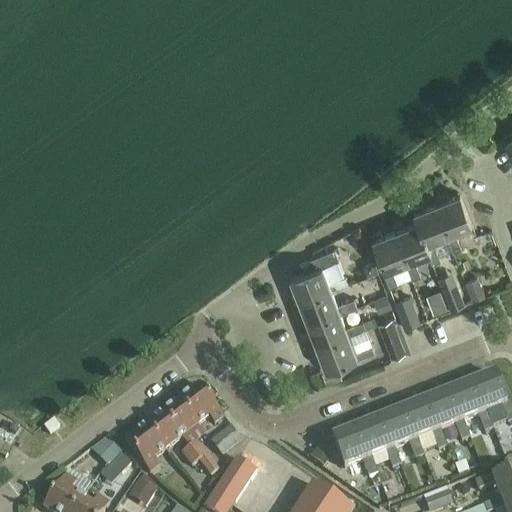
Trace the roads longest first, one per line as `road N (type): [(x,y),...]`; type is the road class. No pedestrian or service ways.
road 1 (residential): [(199,351),(253,415),(277,424),(511,334)]
road 2 (residential): [(240,294),(316,236),(397,194),(511,96)]
road 3 (residential): [(0,501),(199,351)]
